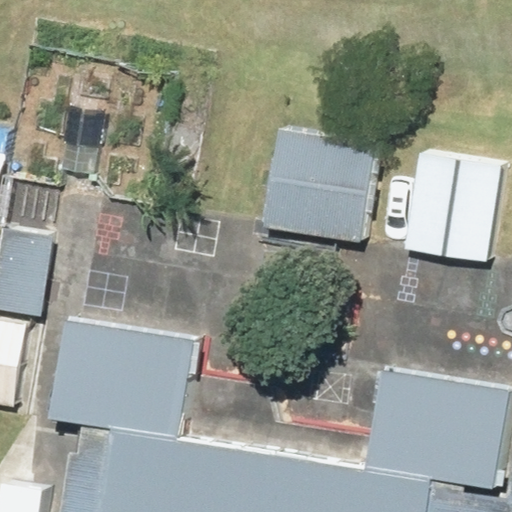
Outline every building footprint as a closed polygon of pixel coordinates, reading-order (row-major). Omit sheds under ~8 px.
[(275,134),(260,226),(361,243),(376,151),(275,134)] [(511,242),(511,159),(428,146),(410,262),(506,278),(511,242)] [(0,224),(9,157),(0,155),(0,224)] [(9,157),(0,224),(0,231),(11,233),(65,241),(76,166),(9,157)] [(65,241),(11,233),(0,313),(54,320),(65,241)] [(0,320),(0,401),(10,403),(23,324),(0,320)] [(124,451),(115,511),(439,511),(444,483),(511,493),(511,389),(398,373),(386,453),(187,424),(198,345),(82,329),(66,442),(124,451)] [(26,511),(35,456),(0,450),(0,511),(26,511)]
